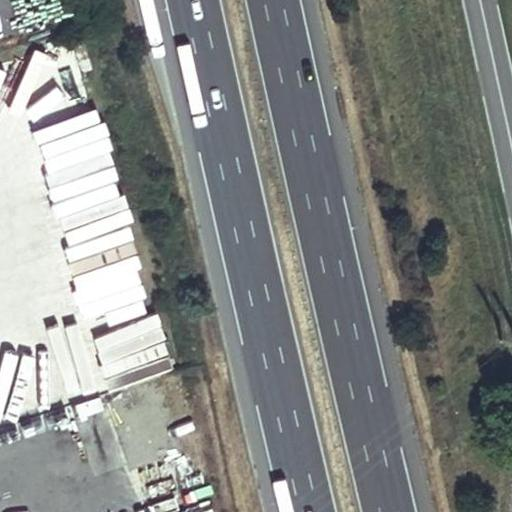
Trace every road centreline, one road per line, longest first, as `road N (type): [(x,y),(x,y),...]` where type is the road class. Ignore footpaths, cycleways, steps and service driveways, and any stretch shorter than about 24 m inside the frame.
road 1 (motorway): [(392,511),(277,0)]
road 2 (motorway): [(197,0),(308,511)]
road 3 (secondary): [(511,129),(482,0)]
